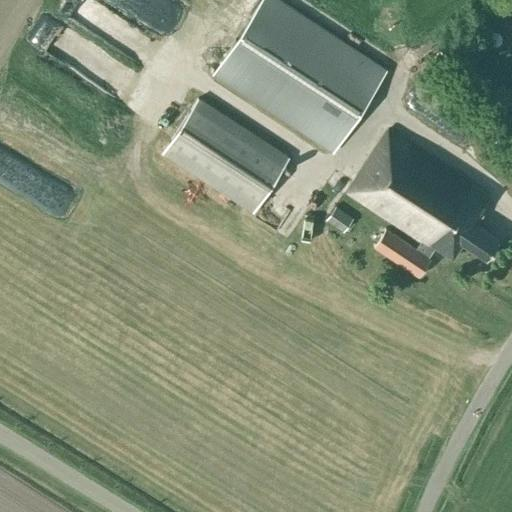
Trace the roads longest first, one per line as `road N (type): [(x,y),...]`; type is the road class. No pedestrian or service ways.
road 1 (unclassified): [(428,511),(511,345)]
road 2 (unclassified): [(116,511),(0,439)]
